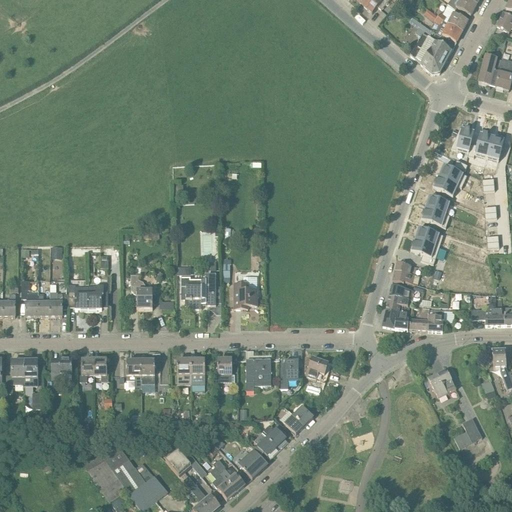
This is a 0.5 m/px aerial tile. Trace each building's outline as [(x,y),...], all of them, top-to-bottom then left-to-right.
[(368,0),(362,7),(372,16),(378,9),(381,12),(391,0),(368,0)] [(401,10),(407,3),(402,0),(401,0),(396,6),(401,10)] [(462,0),(454,0),(451,6),(456,9),(456,10),(470,18),(477,7),(462,0)] [(441,13),(437,18),(443,23),(446,19),(443,16),(443,15),(441,13)] [(454,16),(448,27),(462,34),(468,23),(454,16)] [(511,30),(511,20),(503,16),(496,29),(508,36),(511,30)] [(443,23),(437,18),(434,23),(439,26),(440,27),(443,23)] [(434,35),(412,19),(410,22),(419,30),(415,35),(420,39),(415,48),(409,57),(432,77),(440,76),(451,54),(453,50),(434,35)] [(462,34),(448,27),(443,23),(440,27),(439,26),(434,35),(453,50),(462,34)] [(498,75),(501,63),(486,59),(479,86),(489,88),(490,86),(495,88),(495,90),(499,75),(498,75)] [(509,93),(511,80),(511,65),(501,63),(498,75),(499,75),(495,90),(509,93)] [(474,134),(460,131),(451,151),(468,156),(474,134)] [(486,160),(492,139),(480,136),(477,147),(471,145),(468,156),(467,158),(474,159),(474,157),(486,160)] [(498,164),(504,142),(492,139),(486,160),(498,164)] [(467,168),(456,163),(454,168),(465,173),(467,168)] [(443,168),(438,179),(458,188),(463,177),(443,168)] [(458,188),(438,179),(432,190),(452,200),(458,188)] [(445,217),(449,205),(428,198),(425,210),(445,217)] [(445,217),(425,210),(421,222),(441,229),(445,217)] [(435,249),(439,237),(418,230),(414,242),(435,249)] [(435,249),(414,242),(410,254),(422,257),(420,263),(431,267),(433,261),(431,260),(435,249)] [(63,261),(63,250),(52,249),(52,261),(63,261)] [(206,309),(216,309),(216,264),(210,264),(210,277),(206,277),(206,282),(201,282),(191,282),(191,280),(181,280),(181,302),(186,302),(186,312),(202,312),(202,306),(206,306),(206,309)] [(415,287),(418,288),(419,285),(414,284),(415,278),(414,278),(416,270),(397,265),(392,284),(404,287),(404,285),(415,287)] [(145,293),(145,288),(143,284),(139,282),(138,278),(131,278),(131,290),(131,292),(132,293),(133,295),(133,296),(135,296),(137,297),(137,312),(153,312),(153,293),(145,293)] [(50,319),(50,297),(43,297),(43,287),(38,287),(38,297),(38,319),(50,319)] [(242,312),(242,309),(257,309),(257,293),(257,287),(234,287),(234,312),(242,312)] [(391,289),(389,299),(412,303),(414,293),(391,289)] [(75,312),(89,312),(89,290),(76,290),(76,295),(68,294),(68,310),(76,310),(75,312)] [(89,290),(89,312),(102,312),(102,310),(108,310),(108,294),(104,294),(104,290),(89,290)] [(10,305),(3,305),(3,320),(15,320),(15,297),(10,297),(10,305)] [(25,319),(38,319),(38,297),(33,297),(33,304),(25,304),(25,319)] [(62,297),(50,297),(50,319),(62,319),(62,297)] [(412,303),(389,299),(386,314),(397,316),(399,309),(404,310),(405,310),(411,311),(411,309),(407,309),(408,306),(421,308),(421,304),(412,303)] [(505,329),(505,319),(504,319),(502,319),(502,313),(502,300),(496,300),(496,313),(492,313),(492,312),(472,312),(472,323),(479,323),(479,322),(485,322),(485,329),(505,329)] [(175,303),(162,304),(162,313),(176,312),(175,303)] [(397,316),(386,314),(383,329),(395,332),(396,323),(399,324),(400,317),(403,318),(404,310),(399,309),(397,316)] [(405,310),(404,310),(403,318),(400,317),(399,324),(396,323),(395,332),(408,333),(409,322),(407,322),(408,316),(410,316),(411,311),(405,310)] [(409,333),(428,334),(429,311),(422,311),(421,315),(417,315),(417,320),(414,321),(414,323),(411,322),(409,333)] [(429,311),(428,334),(443,335),(443,326),(444,312),(429,311)] [(247,354),(247,352),(246,352),(246,395),(254,395),(254,389),(271,389),(271,362),(254,362),(254,353),(247,354)] [(511,389),(511,386),(507,374),(506,371),(505,353),(492,354),(494,371),(500,371),(501,376),(506,391),(511,389)] [(52,382),(60,382),(60,377),(72,377),(72,360),(59,360),(59,363),(52,363),(52,382)] [(327,378),(331,367),(312,361),(306,378),(316,382),(319,375),(327,378)] [(232,362),(217,363),(217,384),(226,384),(226,377),(232,377),(232,362)] [(282,392),(290,392),(290,383),(298,383),(298,362),(285,362),(285,382),(282,382),(282,392)] [(25,387),(25,363),(11,363),(12,378),(6,378),(7,399),(18,399),(18,392),(13,392),(13,387),(25,387)] [(25,363),(25,387),(25,389),(38,388),(38,363),(25,363)] [(94,378),(94,363),(82,363),(82,378),(79,378),(79,385),(88,385),(88,378),(94,378)] [(107,363),(94,363),(94,378),(101,378),(101,385),(109,385),(109,378),(107,378),(107,363)] [(143,387),(142,363),(127,363),(127,384),(135,384),(135,391),(142,391),(142,387),(143,387)] [(155,363),(142,363),(143,387),(155,387),(155,363)] [(191,387),(191,363),(177,363),(177,387),(191,387)] [(191,363),(191,389),(205,389),(205,363),(191,363)] [(456,392),(446,372),(436,377),(428,380),(428,381),(438,401),(456,392)] [(487,402),(497,398),(490,382),(481,386),(487,402)] [(41,411),(42,396),(32,396),(32,411),(41,411)] [(294,418),(304,429),(313,420),(302,410),(294,418)] [(304,429),(294,418),(285,426),(296,437),(304,429)] [(62,420),(55,421),(56,429),(64,428),(62,420)] [(462,426),(467,434),(472,445),(482,441),(472,421),(462,426)] [(41,433),(42,423),(32,422),(31,433),(41,433)] [(237,434),(241,429),(236,424),(231,429),(237,434)] [(262,436),(279,454),(288,445),(275,431),(274,432),(270,428),(262,436)] [(279,454),(262,436),(254,443),(259,448),(257,450),(270,462),(279,454)] [(210,443),(210,444),(219,453),(219,452),(225,446),(216,437),(210,443)] [(178,452),(192,469),(202,480),(207,476),(183,448),(179,443),(174,447),(178,452)] [(214,458),(219,453),(210,444),(205,448),(214,458)] [(157,454),(152,448),(147,451),(153,458),(157,454)] [(121,452),(105,460),(104,461),(127,493),(133,502),(140,511),(145,511),(168,495),(142,467),(135,472),(121,452)] [(180,480),(192,469),(178,452),(165,463),(180,480)] [(252,482),(268,468),(255,453),(240,467),(246,474),(245,474),(252,482)] [(215,470),(236,495),(245,487),(235,475),(231,479),(219,464),(213,469),(215,470)] [(45,476),(52,474),(50,466),(43,468),(45,476)] [(236,495),(215,470),(210,474),(216,482),(212,485),(227,503),(236,495)] [(201,504),(207,511),(216,511),(220,509),(210,497),(206,500),(187,477),(181,482),(194,497),(198,501),(201,504)] [(119,511),(133,502),(127,493),(109,505),(113,511),(119,511)]
